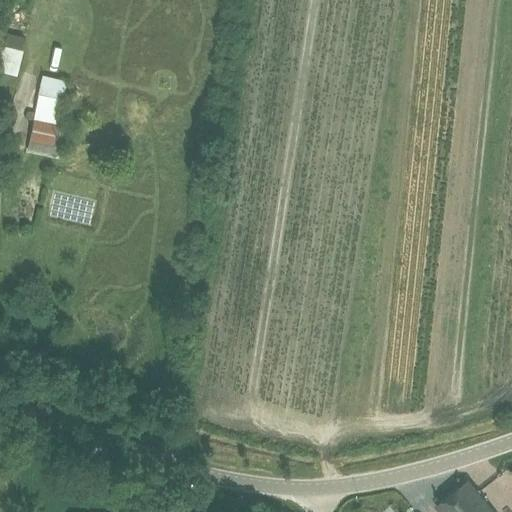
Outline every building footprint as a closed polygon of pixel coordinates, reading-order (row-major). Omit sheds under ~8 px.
[(40,27),(49,29),(54,9),(45,6),(40,27)] [(0,36),(0,44),(21,50),(24,40),(1,33),(0,36)] [(21,50),(0,44),(0,69),(14,73),(21,50)] [(66,79),(42,74),(35,107),(59,112),(66,79)] [(26,148),(50,153),(62,156),(68,126),(33,119),(26,148)] [(437,511),(494,511),(467,479),(434,507),(437,511)]
